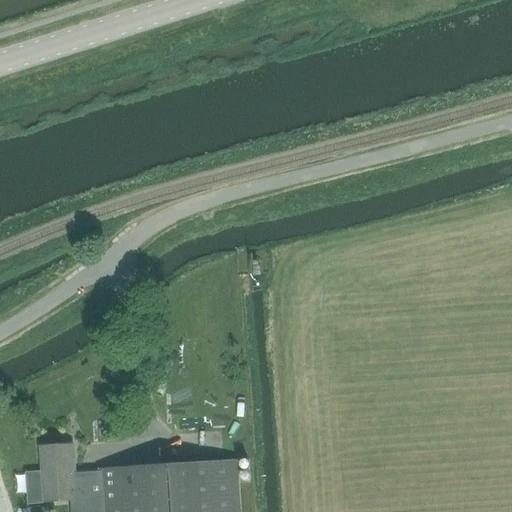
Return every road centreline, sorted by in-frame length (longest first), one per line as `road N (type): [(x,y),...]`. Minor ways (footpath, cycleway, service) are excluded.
road 1 (unclassified): [(0,334),(183,208),(511,121)]
road 2 (tertiary): [(0,60),(194,0)]
